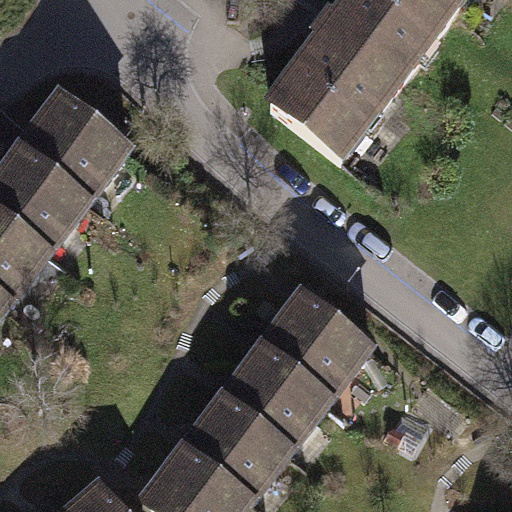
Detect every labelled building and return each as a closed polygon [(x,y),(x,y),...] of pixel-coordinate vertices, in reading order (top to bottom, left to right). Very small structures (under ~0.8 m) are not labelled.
[(346,176),(481,0),(352,0),(265,114),(346,176)] [(63,100),(23,151),(98,209),(138,158),(63,100)] [(0,210),(61,258),(98,209),(23,151),(0,179),(0,210)] [(0,210),(0,296),(19,312),(61,258),(0,210)] [(265,347),(342,406),(382,354),(305,295),(265,347)] [(0,336),(19,312),(0,296),(0,336)] [(342,406),(265,347),(226,398),(303,457),(342,406)] [(186,448),(265,509),(303,457),(226,398),(186,448)] [(261,511),(265,509),(186,448),(139,508),(143,511),(261,511)] [(125,511),(103,486),(72,511),(125,511)]
